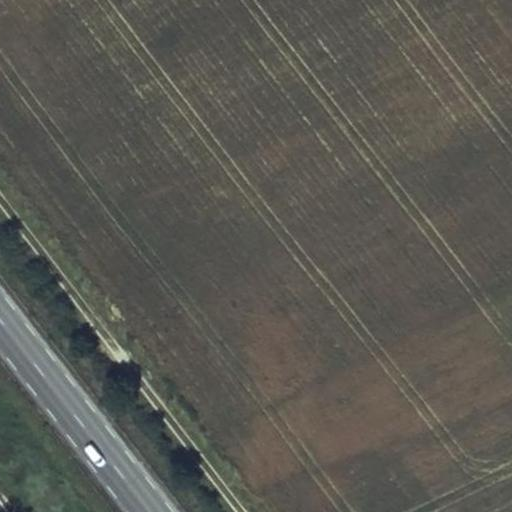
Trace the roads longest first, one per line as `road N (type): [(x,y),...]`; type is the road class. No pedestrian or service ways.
road 1 (track): [(0,203),(239,511)]
road 2 (primary): [(149,511),(0,319)]
